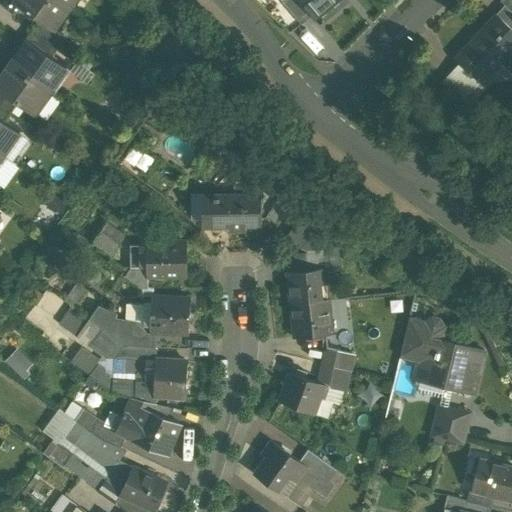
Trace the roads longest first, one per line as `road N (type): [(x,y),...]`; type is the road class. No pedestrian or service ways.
road 1 (tertiary): [(320,116),(511,259)]
road 2 (residential): [(199,511),(235,389),(236,290)]
road 3 (residential): [(320,116),(429,0)]
road 4 (tertiary): [(227,0),(320,116)]
